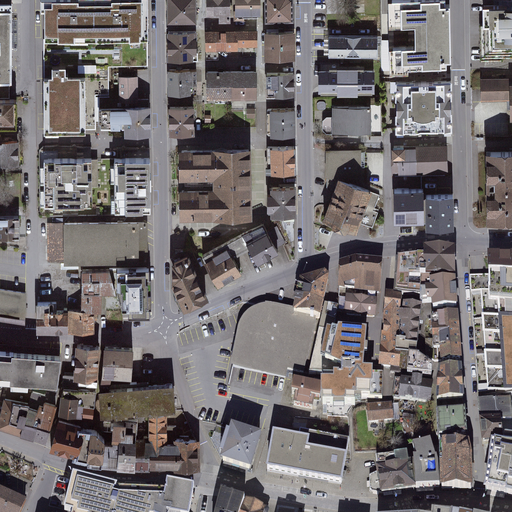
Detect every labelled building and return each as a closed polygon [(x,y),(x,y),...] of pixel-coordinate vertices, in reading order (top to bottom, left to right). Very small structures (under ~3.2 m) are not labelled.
[(0,0),(0,83),(10,83),(9,56),(8,0),(0,0)] [(41,31),(41,43),(36,43),(37,76),(43,76),(43,133),(92,132),(92,97),(111,97),(111,69),(142,69),(141,41),(148,41),(147,0),(38,0),(39,13),(43,13),(43,31),(41,31)] [(202,0),(170,0),(171,22),(202,22),(202,0)] [(235,0),(209,0),(210,18),(236,19),(235,0)] [(265,0),(240,0),(240,16),(266,16),(265,0)] [(267,0),(268,19),(293,19),(292,0),(267,0)] [(443,0),(390,0),(390,11),(416,11),(416,34),(391,34),(392,63),(444,63),(443,0)] [(511,4),(482,5),(483,52),(511,51),(511,4)] [(293,24),(266,24),(267,56),(293,56),(293,24)] [(217,60),(216,53),(237,52),(237,49),(239,49),(239,58),(251,58),(251,49),(253,49),(253,32),(204,33),(204,53),(204,60),(217,60)] [(193,33),(166,33),(167,60),(193,60),(193,33)] [(379,36),(330,35),(329,55),(379,56),(379,36)] [(321,63),(321,91),(372,92),(372,65),(321,63)] [(293,67),(266,67),(266,96),(294,96),(293,67)] [(201,71),(170,70),(170,94),(199,95),(199,81),(201,81),(201,71)] [(254,72),(205,72),(205,99),(254,99),(254,72)] [(449,75),(398,74),(398,122),(449,122),(449,75)] [(511,98),(511,80),(511,75),(479,75),(479,98),(511,98)] [(140,77),(118,78),(119,101),(141,100),(140,77)] [(0,123),(23,124),(23,100),(0,99),(0,123)] [(333,104),(333,113),(329,113),(325,116),(323,118),(323,128),(324,130),(328,132),(333,132),(333,135),(348,135),(348,131),(370,130),(371,103),(333,104)] [(293,104),(268,104),(268,135),(294,135),(293,104)] [(103,135),(125,135),(152,134),(152,106),(124,106),(102,107),(103,135)] [(199,107),(173,108),(173,134),(200,134),(199,107)] [(5,136),(0,134),(0,166),(19,166),(20,141),(4,141),(5,136)] [(452,174),(451,148),(415,148),(414,144),(401,144),(401,148),(393,148),(394,175),(452,174)] [(361,146),(326,146),(326,174),(361,174),(361,146)] [(92,160),(91,147),(45,148),(40,152),(42,219),(79,218),(78,206),(97,206),(97,187),(101,187),(101,184),(100,159),(92,160)] [(302,173),(301,147),(269,148),(269,174),(302,173)] [(511,147),(488,148),(489,222),(511,221),(511,147)] [(251,220),(251,152),(181,152),(181,181),(214,181),(214,193),(182,193),(182,221),(251,220)] [(152,159),(121,160),(121,183),(101,184),(101,187),(101,216),(153,216),(152,159)] [(347,179),(330,221),(364,235),(381,192),(347,179)] [(302,216),(302,187),(272,187),(271,216),(302,216)] [(455,224),(454,189),(399,191),(400,219),(426,218),(427,224),(434,224),(455,224)] [(1,213),(0,213),(0,223),(11,224),(10,239),(20,239),(20,218),(1,218),(1,213)] [(142,223),(66,223),(66,263),(143,263),(142,223)] [(244,235),(250,246),(260,264),(280,253),(268,232),(264,224),(244,235)] [(219,263),(235,254),(250,246),(244,235),(213,252),(219,263)] [(458,250),(425,251),(425,258),(393,259),(393,278),(418,278),(458,277),(458,250)] [(511,250),(489,250),(490,274),(470,274),(471,289),(480,289),(482,331),(485,331),(485,349),(484,349),(485,368),(487,368),(487,388),(511,386),(511,250)] [(219,263),(213,252),(203,257),(219,286),(244,272),(235,254),(219,263)] [(187,312),(216,298),(194,253),(175,262),(173,283),(187,312)] [(374,291),(381,291),(382,261),(355,258),(341,263),(339,293),(374,296),(374,291)] [(136,269),(123,269),(124,289),(126,288),(126,308),(132,308),(132,316),(139,316),(155,316),(155,303),(156,303),(156,281),(153,281),(153,272),(136,272),(136,269)] [(117,270),(83,271),(83,311),(96,311),(104,310),(103,293),(117,293),(117,270)] [(301,280),(295,310),(319,315),(327,276),(324,270),(301,280)] [(418,278),(393,278),(393,296),(417,296),(418,278)] [(457,281),(433,282),(433,291),(423,292),(423,305),(430,305),(430,310),(459,309),(457,281)] [(0,320),(29,325),(29,294),(0,290),(0,320)] [(346,308),(345,315),(376,317),(378,296),(374,296),(339,293),(338,307),(346,308)] [(387,295),(385,311),(398,312),(402,312),(403,304),(403,296),(387,295)] [(74,322),(74,334),(95,334),(96,311),(83,311),(49,311),(49,303),(38,303),(38,322),(74,322)] [(403,304),(402,312),(422,315),(423,306),(403,304)] [(303,369),(319,315),(295,310),(265,305),(256,307),(249,311),(243,316),(240,321),(237,326),(231,363),(285,375),(287,365),(303,369)] [(397,322),(398,312),(385,311),(383,339),(395,340),(399,340),(401,323),(397,322)] [(397,322),(401,323),(421,325),(422,315),(402,312),(398,312),(397,322)] [(463,362),(460,315),(440,317),(441,328),(432,329),(433,352),(442,351),(443,363),(463,362)] [(74,322),(38,322),(38,334),(74,334),(74,322)] [(419,347),(421,325),(401,323),(399,340),(409,341),(409,346),(419,347)] [(343,365),(362,366),(367,328),(331,325),(325,358),(343,365)] [(394,357),(395,340),(383,339),(382,356),(394,357)] [(394,357),(402,357),(407,358),(418,358),(419,347),(409,346),(409,341),(395,340),(394,357)] [(106,347),(79,346),(78,377),(105,378),(106,347)] [(140,348),(106,347),(105,378),(104,389),(115,389),(117,379),(133,381),(133,377),(139,378),(140,348)] [(0,406),(5,411),(4,398),(17,401),(28,404),(29,388),(32,387),(32,382),(65,384),(69,355),(0,350),(0,406)] [(402,357),(394,357),(382,356),(380,370),(401,372),(402,357)] [(407,375),(433,378),(433,368),(418,358),(407,358),(407,375)] [(322,406),(355,407),(356,399),(382,401),(384,373),(373,373),(373,367),(362,366),(343,365),(342,371),(334,371),(334,377),(323,376),(323,383),(322,406)] [(463,370),(443,371),(444,402),(464,401),(463,370)] [(323,383),(294,377),(291,391),(294,391),(292,403),(310,407),(312,397),(319,398),(323,383)] [(394,380),(392,401),(430,404),(432,384),(422,383),(422,380),(413,379),(413,382),(394,380)] [(28,404),(17,401),(13,418),(21,421),(24,410),(29,412),(31,405),(41,407),(42,402),(45,403),(46,399),(56,402),(59,387),(48,384),(46,393),(32,390),(28,404)] [(104,389),(99,390),(100,415),(174,411),(173,385),(115,389),(104,389)] [(96,390),(64,387),(61,415),(74,416),(74,420),(93,422),(94,407),(96,390)] [(27,422),(21,421),(13,418),(17,401),(4,398),(5,411),(3,427),(23,434),(27,422)] [(59,403),(56,402),(46,399),(45,403),(42,402),(41,407),(31,405),(29,412),(24,410),(21,421),(27,422),(23,434),(50,441),(53,428),(59,403)] [(477,402),(478,418),(499,419),(511,419),(510,400),(477,402)] [(393,404),(368,405),(369,422),(394,421),(393,404)] [(467,414),(441,415),(442,440),(459,440),(459,436),(468,435),(467,414)] [(174,469),(173,443),(174,415),(153,415),(153,441),(151,441),(151,452),(151,468),(174,469)] [(63,418),(53,449),(82,459),(93,428),(63,418)] [(114,422),(113,440),(113,443),(121,442),(121,440),(140,440),(140,452),(145,452),(145,418),(132,418),(132,422),(114,422)] [(482,445),(489,445),(511,445),(511,436),(505,437),(499,419),(478,418),(482,445)] [(511,429),(511,419),(499,419),(505,437),(511,436),(511,429)] [(250,469),(260,434),(232,426),(222,461),(250,469)] [(341,482),(348,440),(275,427),(273,436),(267,469),(341,482)] [(93,428),(82,459),(95,460),(94,464),(108,466),(121,468),(121,442),(113,443),(113,440),(104,431),(100,431),(100,429),(93,428)] [(173,443),(174,469),(200,468),(199,440),(178,439),(178,443),(173,443)] [(151,468),(151,452),(145,452),(140,452),(140,440),(121,440),(121,442),(121,468),(151,468)] [(414,461),(416,489),(441,489),(442,466),(438,465),(431,443),(414,447),(417,461),(414,461)] [(441,489),(471,490),(471,456),(468,445),(444,446),(442,466),(441,489)] [(487,491),(511,496),(511,445),(489,445),(487,491)] [(380,471),(380,475),(372,478),(373,491),(383,494),(416,489),(414,461),(415,456),(378,462),(380,471)] [(125,487),(78,477),(67,511),(120,511),(124,493),(125,487)] [(0,511),(28,511),(32,503),(0,489),(0,511)] [(167,489),(166,495),(164,511),(191,511),(194,493),(167,489)] [(244,511),(248,498),(219,492),(215,511),(244,511)] [(164,511),(166,495),(124,493),(120,511),(164,511)] [(270,511),(272,503),(248,498),(244,511),(270,511)]
